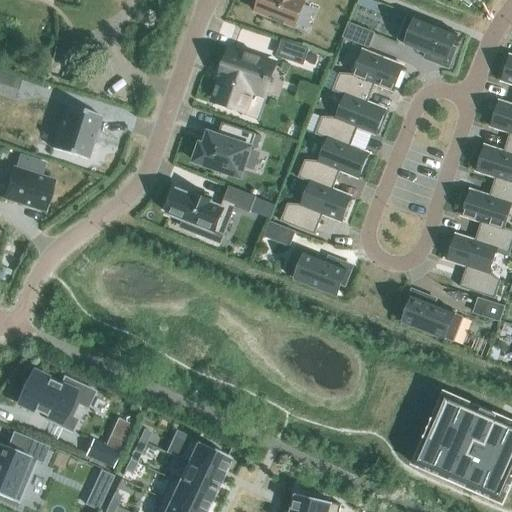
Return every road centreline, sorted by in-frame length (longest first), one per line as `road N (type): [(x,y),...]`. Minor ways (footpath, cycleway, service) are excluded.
road 1 (residential): [(471,101),(424,244),(409,262),(387,261),(373,249),(371,221),(416,108),(445,92)]
road 2 (residential): [(1,321),(50,260),(149,169),(209,0)]
